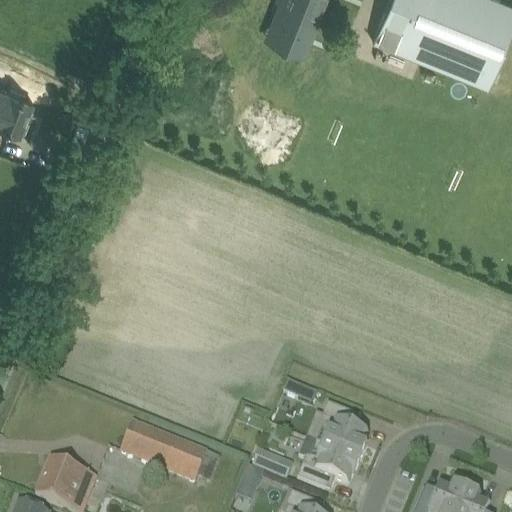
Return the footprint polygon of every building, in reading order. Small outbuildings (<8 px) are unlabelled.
[(277,0),(281,1),(274,18),(282,21),(281,23),(288,26),(289,24),(296,27),(295,29),(302,32),(303,30),(311,33),(324,0),(277,0)] [(389,0),(374,38),(488,85),(511,26),(511,4),(500,0),(389,0)] [(0,123),(19,132),(20,129),(23,130),(27,120),(24,119),(32,100),(24,97),(26,92),(11,86),(9,91),(0,87),(0,123)] [(286,386),(282,397),(311,409),(316,398),(286,386)] [(310,427),(304,442),(359,464),(365,448),(363,447),(367,438),(354,433),(359,421),(326,407),(321,420),(314,417),(310,427)] [(131,424),(119,455),(146,466),(156,469),(195,485),(197,481),(208,486),(219,461),(207,456),(131,424)] [(296,482),(329,495),(334,483),(347,488),(350,480),(352,481),(359,464),(304,442),(296,461),(303,464),(296,482)] [(251,469),(251,470),(263,475),(264,474),(268,462),(269,461),(269,460),(257,455),(256,457),(253,463),(251,469)] [(35,498),(34,500),(64,511),(83,511),(96,481),(49,462),(35,498)] [(247,471),(242,482),(257,488),(261,476),(247,471)] [(280,484),(276,496),(285,499),(289,488),(280,484)] [(419,501),(414,511),(457,511),(464,496),(447,489),(446,491),(438,488),(433,501),(421,496),(419,501)] [(321,511),(323,510),(290,496),(283,511),(321,511)] [(486,511),(488,508),(480,505),(480,503),(464,496),(457,511),(486,511)]
